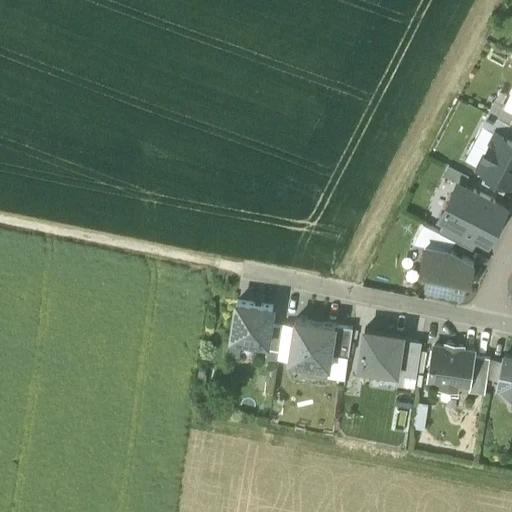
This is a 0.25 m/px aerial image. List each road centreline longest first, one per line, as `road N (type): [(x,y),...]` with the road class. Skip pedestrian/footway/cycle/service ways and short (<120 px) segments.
road 1 (track): [(244,270),(0,217)]
road 2 (residential): [(483,322),(244,270)]
